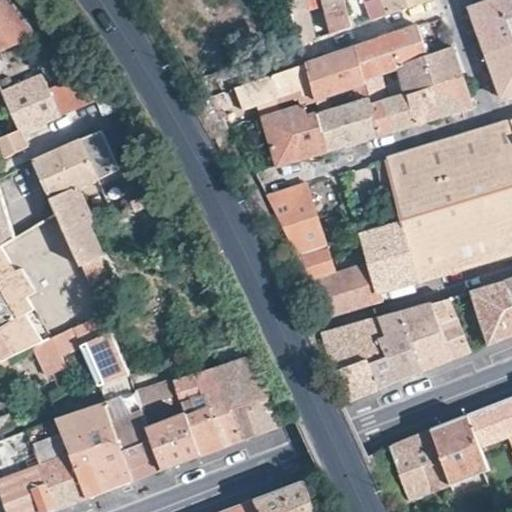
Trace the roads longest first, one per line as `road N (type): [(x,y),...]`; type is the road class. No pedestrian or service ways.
road 1 (primary): [(370,511),(177,113),(106,0)]
road 2 (tertiary): [(511,368),(137,511)]
road 3 (residential): [(453,1),(223,81)]
road 4 (residential): [(488,112),(291,174)]
road 5 (unknown): [(0,167),(161,87)]
